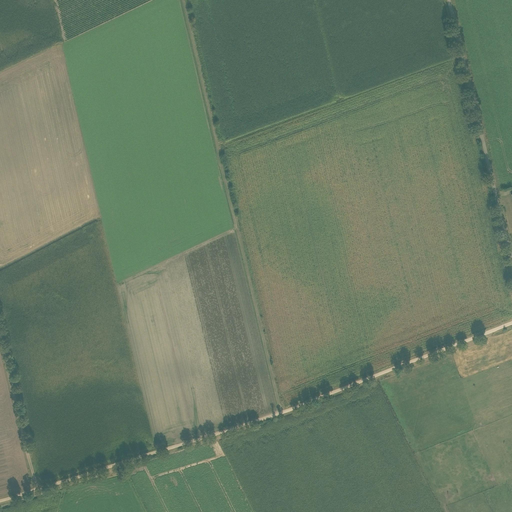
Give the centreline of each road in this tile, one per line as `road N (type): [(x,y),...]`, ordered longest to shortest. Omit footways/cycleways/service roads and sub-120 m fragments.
road 1 (track): [(0,499),(284,412),(511,323)]
road 2 (track): [(284,412),(184,0)]
road 3 (unclassified): [(511,263),(448,0)]
road 4 (track): [(38,489),(0,334)]
